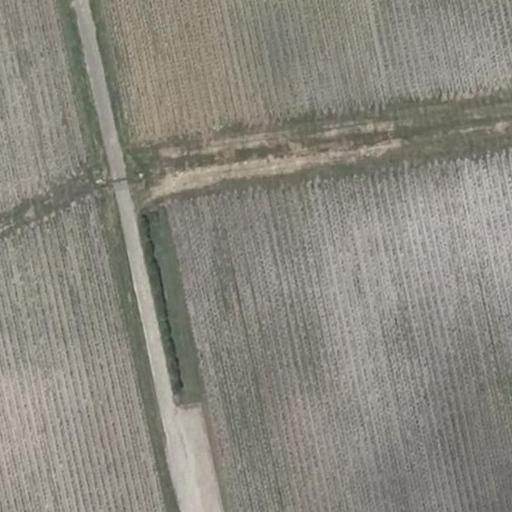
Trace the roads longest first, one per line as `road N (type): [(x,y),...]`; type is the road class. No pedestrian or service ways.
road 1 (track): [(0,226),(115,168),(150,180),(511,114)]
road 2 (track): [(187,511),(79,0)]
